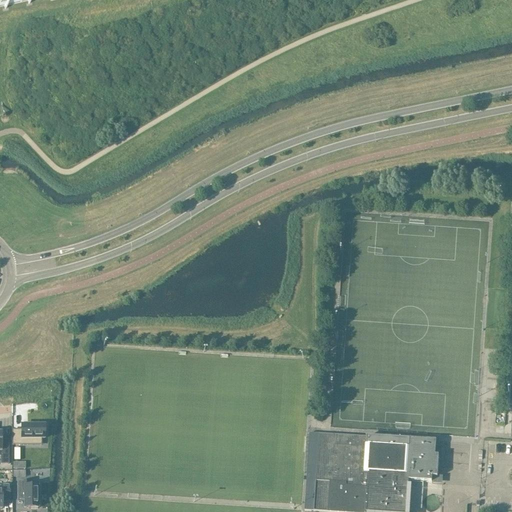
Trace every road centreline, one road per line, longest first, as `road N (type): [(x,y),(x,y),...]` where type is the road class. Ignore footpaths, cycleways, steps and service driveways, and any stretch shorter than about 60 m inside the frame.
road 1 (secondary): [(10,282),(121,250),(227,191),(325,150),(511,108)]
road 2 (secondary): [(511,90),(321,132),(92,243),(9,259)]
